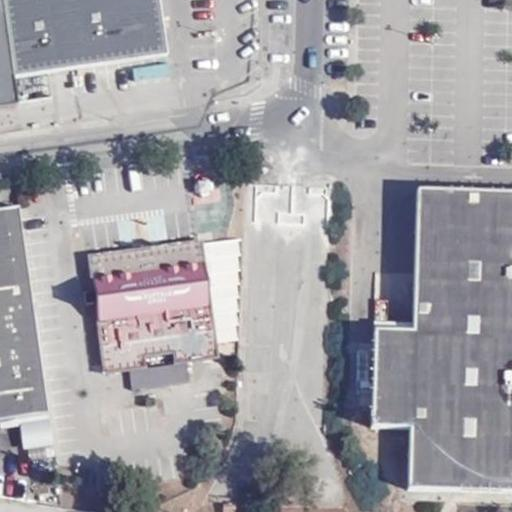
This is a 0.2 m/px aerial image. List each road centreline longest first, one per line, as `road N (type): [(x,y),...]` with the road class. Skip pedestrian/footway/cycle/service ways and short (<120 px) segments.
road 1 (unknown): [(46,150),(60,303),(85,420),(113,444),(162,444)]
road 2 (residential): [(0,156),(299,119)]
road 3 (residential): [(299,119),(286,417)]
